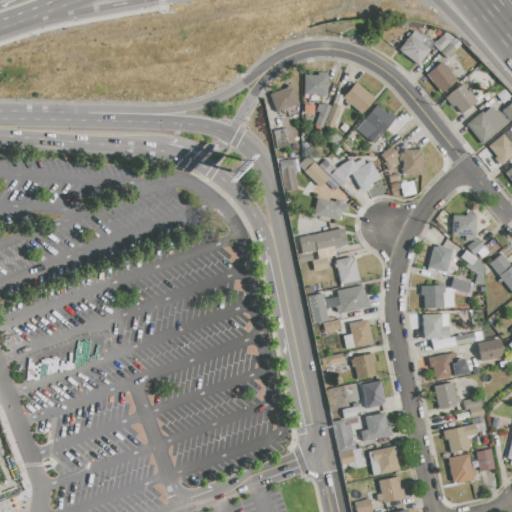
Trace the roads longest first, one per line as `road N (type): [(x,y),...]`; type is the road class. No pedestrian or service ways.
road 1 (residential): [(467,169),(436,194),(407,236),(395,275),(394,330),(434,511)]
road 2 (residential): [(261,76),(299,50),(326,47),(385,69),(511,224)]
road 3 (residential): [(274,243),(318,458)]
road 4 (residential): [(261,76),(172,112),(107,110),(80,118)]
road 5 (residential): [(0,139),(163,150)]
road 6 (residential): [(230,136),(80,118)]
road 7 (motorway): [(0,20),(142,0)]
road 8 (residential): [(274,243),(270,182),(258,157),(230,136)]
